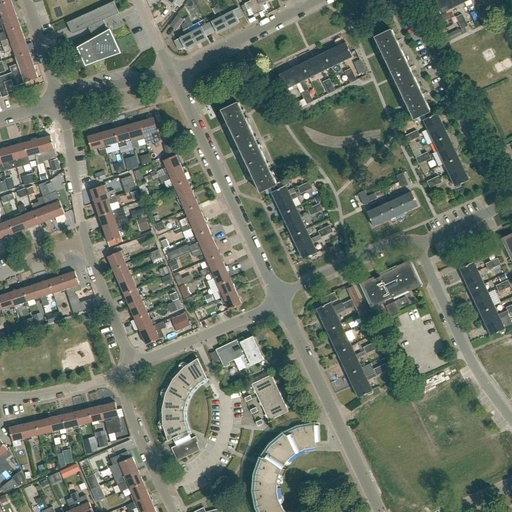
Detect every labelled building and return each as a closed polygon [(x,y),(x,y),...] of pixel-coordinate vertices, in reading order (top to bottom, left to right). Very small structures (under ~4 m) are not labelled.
[(0,18),(15,13),(11,0),(0,4),(0,18)] [(252,0),(250,1),(244,4),(247,10),(251,9),(254,15),(265,10),(262,3),(269,0),(252,0)] [(441,14),(452,8),(448,0),(433,0),(438,8),(436,10),(438,13),(440,13),(441,14)] [(508,0),(507,0),(502,3),(505,8),(511,5),(508,0)] [(108,31),(103,20),(119,13),(113,1),(67,23),(72,34),(88,27),(93,39),(78,48),(80,53),(72,57),(75,62),(83,58),(86,64),(120,52),(110,30),(108,31)] [(216,5),(228,28),(239,22),(237,19),(243,16),(238,8),(227,14),(222,2),(216,5)] [(480,13),(487,10),(484,4),(477,7),(480,13)] [(216,5),(211,8),(217,19),(206,24),(211,33),(216,30),(217,33),(228,28),(216,5)] [(487,10),(480,13),(483,19),(490,16),(487,10)] [(7,32),(20,27),(15,13),(0,18),(0,25),(4,24),(7,32)] [(458,24),(465,20),(462,14),(455,18),(458,24)] [(177,15),(169,26),(176,31),(184,21),(177,15)] [(206,36),(211,33),(206,24),(203,19),(193,25),(188,16),(183,19),(186,23),(191,33),(196,44),(207,38),(206,36)] [(464,28),(468,26),(465,20),(458,24),(461,29),(464,28)] [(196,44),(191,33),(186,23),(181,25),(182,28),(186,35),(174,41),(179,50),(184,47),(185,50),(196,44)] [(9,45),(25,40),(20,27),(7,32),(9,38),(0,41),(3,47),(9,45)] [(466,33),(464,28),(461,29),(459,30),(459,29),(447,34),(451,40),(466,33)] [(381,53),(387,65),(404,56),(399,45),(395,37),(392,30),(374,38),(380,50),(381,53)] [(15,58),(29,53),(25,40),(9,45),(3,47),(4,53),(13,50),(15,58)] [(334,48),(341,62),(352,57),(352,55),(345,42),(334,48)] [(330,67),(341,62),(334,48),(323,53),(330,67)] [(12,73),(33,66),(29,53),(15,58),(18,64),(9,67),(11,73),(12,73)] [(319,73),(330,67),(323,53),(312,59),(319,73)] [(394,80),(400,91),(417,83),(412,72),(408,64),(404,56),(387,65),(393,77),(394,80)] [(308,78),(319,73),(312,59),(301,64),(308,78)] [(304,80),(308,78),(301,64),(290,69),(297,83),(299,82),(304,91),(301,93),(304,99),(310,96),(308,90),(309,89),(304,80)] [(0,89),(5,88),(3,82),(13,78),(16,86),(24,83),(30,81),(32,81),(32,80),(38,78),(33,66),(12,73),(11,73),(1,77),(0,76),(0,89)] [(347,78),(354,74),(351,68),(344,72),(347,78)] [(296,84),(297,83),(290,69),(279,75),(283,84),(282,85),(283,89),(285,89),(286,89),(292,86),(296,84)] [(354,74),(347,78),(350,84),(357,80),(354,74)] [(325,88),(332,85),(329,79),(323,82),(325,88)] [(421,90),(417,83),(400,91),(405,103),(407,106),(412,118),(423,113),(429,110),(430,110),(425,99),(421,90)] [(332,85),(325,88),(328,94),(335,91),(332,85)] [(310,96),(304,99),(307,105),(313,101),(310,96)] [(234,138),(251,129),(247,119),(245,116),(239,102),(221,111),(225,119),(226,122),(221,124),(224,129),(229,127),(234,138)] [(432,116),(429,110),(423,113),(425,119),(423,120),(428,132),(443,125),(437,113),(432,116)] [(153,118),(140,121),(144,135),(143,135),(146,144),(147,144),(146,141),(152,139),(153,142),(160,140),(158,134),(153,118)] [(144,135),(140,121),(127,125),(131,141),(133,148),(139,146),(137,139),(137,137),(143,135),(144,135)] [(125,143),(131,141),(127,125),(114,129),(118,142),(117,143),(119,147),(126,145),(125,143)] [(434,143),(448,136),(443,125),(428,132),(434,143)] [(110,144),(117,143),(118,142),(114,129),(101,133),(105,149),(111,147),(110,144)] [(246,164),(264,156),(251,129),(234,138),(239,149),(234,151),(236,156),(241,153),(246,164)] [(411,133),(414,140),(420,137),(417,130),(411,133)] [(107,154),(105,149),(101,133),(87,136),(89,142),(89,143),(89,144),(91,150),(99,148),(101,156),(107,154)] [(408,143),(414,140),(411,133),(405,136),(408,143)] [(54,149),(52,143),(53,143),(52,141),(52,142),(50,135),(37,139),(41,155),(43,161),(49,160),(46,151),(54,149)] [(439,154),(454,148),(448,136),(434,143),(439,154)] [(41,155),(37,139),(24,143),(28,156),(35,154),(35,157),(36,157),(38,165),(43,163),(43,161),(41,155)] [(30,164),(28,156),(24,143),(11,146),(15,162),(17,168),(30,164)] [(11,146),(0,149),(0,157),(1,163),(4,171),(17,168),(15,162),(11,146)] [(445,166),(459,159),(454,148),(439,154),(445,166)] [(421,155),(424,162),(430,159),(427,152),(421,155)] [(151,162),(149,154),(141,156),(143,164),(151,162)] [(166,174),(182,168),(176,155),(163,161),(166,168),(164,169),(166,174)] [(419,164),(424,162),(421,155),(415,158),(418,164),(419,164)] [(272,192),(278,189),(276,183),(271,171),(269,168),(264,156),(246,164),(251,175),(246,178),(249,182),(254,180),(259,191),(260,191),(270,186),(272,192)] [(137,159),(126,162),(128,170),(139,167),(137,159)] [(450,177),(464,170),(459,159),(445,166),(450,177)] [(123,162),(118,164),(116,167),(117,172),(125,170),(123,162)] [(187,180),(182,168),(166,174),(159,178),(161,183),(169,180),(171,179),(174,186),(187,180)] [(464,170),(450,177),(455,187),(457,188),(460,186),(460,184),(469,180),(464,170)] [(147,183),(153,180),(158,177),(156,171),(150,173),(150,174),(146,176),(146,177),(144,177),(147,183)] [(96,180),(106,177),(104,172),(94,175),(96,180)] [(22,175),(25,185),(34,183),(32,173),(22,175)] [(399,182),(405,179),(402,173),(396,176),(398,181),(399,182)] [(123,187),(134,183),(131,176),(120,179),(123,187)] [(433,179),(436,185),(442,183),(439,176),(433,179)] [(405,179),(399,182),(401,188),(408,185),(405,179)] [(430,188),(436,185),(433,179),(427,182),(430,188)] [(177,199),(193,192),(187,180),(174,186),(177,193),(175,194),(177,199)] [(39,185),(43,197),(52,219),(65,214),(62,208),(63,208),(62,207),(60,201),(56,192),(50,194),(45,182),(39,185)] [(303,185),(306,191),(312,188),(309,182),(303,185)] [(94,203),(116,196),(114,190),(106,193),(103,185),(97,187),(96,187),(96,188),(90,190),(94,203)] [(277,204),(296,194),(295,192),(290,195),(285,185),(278,189),(272,192),(271,192),(277,204)] [(300,194),(306,191),(303,185),(297,187),(300,194)] [(17,191),(20,198),(28,195),(25,188),(17,191)] [(360,199),(366,196),(364,191),(358,194),(360,199)] [(185,211),(198,205),(193,192),(177,199),(180,205),(182,204),(185,211)] [(400,197),(406,211),(417,206),(411,192),(400,197)] [(282,215),(296,208),(292,199),(297,197),(296,194),(277,204),(282,215)] [(99,216),(112,211),(110,204),(112,203),(112,204),(120,201),(118,195),(116,196),(94,203),(99,216)] [(366,196),(360,199),(363,205),(369,202),(366,196)] [(39,224),(52,219),(43,197),(37,199),(39,202),(31,205),(34,211),(39,224)] [(404,212),(406,211),(400,197),(389,202),(395,216),(404,212)] [(130,211),(141,208),(138,199),(127,202),(130,211)] [(384,221),(395,216),(389,202),(378,207),(384,221)] [(39,224),(34,211),(27,213),(23,204),(18,206),(20,213),(27,229),(39,224)] [(313,206),(316,213),(323,210),(319,204),(313,206)] [(185,211),(188,217),(186,218),(186,219),(180,221),(182,227),(203,217),(198,205),(185,211)] [(311,216),(316,213),(313,206),(307,209),(308,209),(306,211),(307,213),(309,213),(311,216)] [(373,227),(384,221),(378,207),(367,212),(373,227)] [(99,216),(103,229),(119,223),(119,222),(127,220),(123,208),(112,211),(99,216)] [(287,226),(301,219),(296,208),(282,215),(287,226)] [(134,212),(135,227),(144,226),(143,212),(134,212)] [(14,233),(27,229),(20,213),(15,215),(16,218),(9,220),(14,233)] [(196,235),(209,230),(203,217),(182,227),(181,227),(183,233),(191,229),(191,230),(193,228),(196,235)] [(14,233),(9,220),(2,223),(1,221),(0,218),(0,235),(1,238),(14,233)] [(292,237),(306,230),(301,219),(287,226),(292,237)] [(120,227),(125,225),(124,222),(119,223),(103,229),(107,242),(114,240),(115,239),(121,237),(118,230),(121,229),(120,227)] [(324,228),(327,235),(333,232),(330,225),(324,228)] [(321,238),(327,235),(324,228),(318,231),(321,238)] [(199,249),(214,242),(209,230),(196,235),(199,242),(189,246),(192,252),(199,249)] [(297,248),(312,241),(306,230),(292,237),(297,248)] [(511,233),(501,238),(502,239),(503,238),(511,258),(511,260),(511,261),(511,260),(511,233)] [(143,247),(155,242),(152,235),(140,241),(143,247)] [(312,241),(297,248),(303,259),(312,255),(313,256),(317,255),(316,253),(317,252),(312,241)] [(207,260),(220,254),(214,242),(199,249),(192,252),(194,257),(201,254),(202,254),(204,253),(207,260)] [(483,259),(494,253),(491,247),(480,252),(483,259)] [(152,261),(162,257),(158,249),(149,254),(152,261)] [(113,269),(126,264),(123,257),(125,256),(123,250),(107,257),(113,269)] [(220,254),(207,260),(204,261),(207,269),(199,272),(202,277),(210,274),(225,267),(220,254)] [(491,261),(494,267),(500,265),(497,258),(491,261)] [(421,285),(410,261),(410,260),(397,266),(397,267),(380,275),(380,274),(379,274),(380,276),(374,279),(373,277),(360,283),(360,284),(361,283),(372,308),(371,308),(372,308),(385,302),(384,301),(392,297),(393,299),(394,298),(393,297),(408,291),(419,287),(422,285),(421,285)] [(488,270),(494,267),(491,261),(485,264),(488,270)] [(465,280),(479,274),(474,262),(459,269),(465,280)] [(118,282),(134,275),(131,270),(129,271),(126,264),(113,269),(118,282)] [(218,285),(231,279),(225,267),(210,274),(212,279),(215,278),(218,285)] [(61,275),(67,291),(66,291),(69,298),(75,296),(74,292),(81,289),(80,287),(77,278),(77,277),(75,271),(61,275)] [(470,291),(484,284),(479,274),(465,280),(470,291)] [(61,293),(66,291),(67,291),(61,275),(49,279),(53,293),(60,291),(61,293)] [(124,294),(137,289),(134,282),(136,281),(134,275),(118,282),(124,294)] [(46,295),(53,293),(49,279),(36,284),(41,300),(47,298),(46,295)] [(221,298),(236,292),(231,279),(218,285),(221,292),(218,293),(221,298)] [(502,283),(505,289),(511,287),(507,280),(502,283)] [(499,292),(505,289),(502,283),(496,286),(499,292)] [(35,301),(41,300),(36,284),(23,288),(27,301),(34,299),(35,301)] [(475,302),(489,295),(484,284),(470,291),(475,302)] [(20,304),(27,301),(23,288),(10,292),(15,308),(21,306),(20,304)] [(129,307),(145,300),(142,294),(140,295),(137,289),(124,294),(129,307)] [(9,310),(15,308),(10,292),(0,295),(0,304),(2,310),(9,307),(9,310)] [(242,304),(236,292),(221,298),(223,304),(226,303),(229,310),(235,307),(235,308),(236,307),(242,304)] [(336,313),(337,315),(345,310),(357,305),(354,298),(343,304),(342,302),(333,307),(331,302),(337,299),(334,292),(321,298),(324,305),(316,309),(322,320),(336,313)] [(211,293),(204,296),(208,303),(215,300),(211,293)] [(480,313),(494,306),(489,295),(475,302),(480,313)] [(135,319),(148,313),(145,307),(147,305),(145,300),(129,307),(135,319)] [(391,317),(401,313),(399,310),(395,301),(386,306),(391,317)] [(480,313),(485,324),(499,317),(494,306),(480,313)] [(140,331),(155,325),(153,319),(151,320),(148,313),(135,319),(140,331)] [(341,324),(337,315),(336,313),(322,320),(327,331),(341,324)] [(180,329),(189,325),(185,315),(175,319),(180,329)] [(499,317),(485,324),(491,336),(499,331),(501,333),(505,331),(504,329),(505,329),(499,317)] [(353,326),(354,329),(355,332),(367,326),(365,320),(353,326)] [(140,331),(146,344),(151,342),(152,342),(153,341),(163,336),(160,329),(165,327),(163,322),(155,325),(140,331)] [(346,335),(341,324),(327,331),(332,342),(346,335)] [(352,346),(347,336),(346,335),(332,342),(337,353),(352,346)] [(264,359),(253,336),(244,340),(243,337),(216,350),(224,367),(230,365),(229,362),(240,357),(246,368),(251,365),(264,359)] [(368,345),(372,351),(378,348),(374,342),(368,345)] [(511,346),(509,343),(493,353),(511,381),(511,346)] [(366,354),(372,351),(368,345),(362,348),(366,354)] [(342,364),(357,357),(352,346),(337,353),(342,364)] [(214,364),(220,361),(215,351),(209,354),(214,364)] [(348,375),(362,368),(357,357),(342,364),(348,375)] [(191,439),(187,431),(184,421),(184,411),(186,401),(191,391),(198,384),(207,378),(197,358),(183,367),(173,379),(165,393),(162,409),(163,425),(168,440),(168,441),(173,438),(177,445),(171,448),(177,461),(200,450),(196,443),(198,442),(196,436),(191,439)] [(379,367),(382,373),(388,370),(385,364),(379,367)] [(376,376),(382,373),(379,367),(364,374),(362,368),(348,375),(353,386),(367,379),(366,377),(375,373),(376,376)] [(257,396),(277,387),(271,375),(251,384),(257,396)] [(367,379),(353,386),(358,398),(367,393),(369,395),(372,393),(372,391),(373,391),(367,379)] [(263,408),(282,399),(277,387),(257,396),(263,408)] [(282,399),(263,408),(269,421),(288,412),(282,399)] [(115,402),(102,405),(105,421),(108,434),(114,432),(113,428),(121,426),(119,417),(117,409),(117,408),(115,402)] [(363,413),(416,490),(433,478),(380,402),(363,413)] [(100,423),(105,421),(102,405),(88,408),(92,422),(99,420),(100,423)] [(84,424),(92,422),(88,408),(75,411),(79,428),(85,426),(84,424)] [(73,429),(79,428),(75,411),(62,414),(65,428),(73,427),(73,429)] [(58,430),(65,428),(62,414),(49,418),(53,434),(59,433),(58,430)] [(47,435),(53,434),(49,418),(36,421),(39,435),(46,433),(47,435)] [(32,436),(39,435),(36,421),(23,424),(26,440),(32,439),(32,436)] [(21,442),(26,440),(23,424),(9,427),(11,433),(10,433),(11,435),(12,441),(20,439),(21,442)] [(286,511),(283,508),(279,499),(277,489),(278,478),(281,469),(287,460),(295,453),(304,449),(315,447),(315,442),(320,442),(319,425),(314,426),(298,428),(283,435),(271,445),(262,459),(256,474),(255,490),(258,505),(260,511),(286,511)] [(107,434),(98,436),(101,447),(109,445),(107,434)] [(0,459),(3,457),(2,455),(8,450),(4,445),(4,443),(3,444),(0,439),(0,459)] [(96,441),(84,444),(86,453),(98,451),(96,441)] [(439,481),(488,464),(483,449),(430,467),(433,477),(438,475),(439,481)] [(71,450),(63,451),(66,464),(74,462),(71,450)] [(122,476),(138,469),(132,457),(126,459),(125,460),(122,454),(110,459),(113,465),(119,463),(122,469),(120,470),(122,476)] [(40,473),(46,471),(44,464),(38,466),(40,473)] [(130,488),(143,482),(138,469),(122,476),(115,479),(117,485),(125,482),(127,481),(130,488)] [(21,471),(12,478),(18,486),(27,482),(21,471)] [(95,474),(86,478),(91,490),(100,486),(95,474)] [(67,482),(71,488),(76,484),(73,478),(67,482)] [(133,501),(148,495),(143,482),(130,488),(133,495),(131,496),(133,501)] [(72,497),(75,505),(78,511),(93,511),(92,508),(92,507),(91,507),(86,495),(79,498),(76,492),(70,495),(72,497)] [(140,511),(142,511),(154,507),(148,495),(133,501),(133,502),(136,507),(138,506),(140,511)] [(78,511),(75,505),(72,497),(66,500),(71,510),(65,511),(78,511)] [(133,502),(127,505),(130,510),(136,507),(133,502)]
